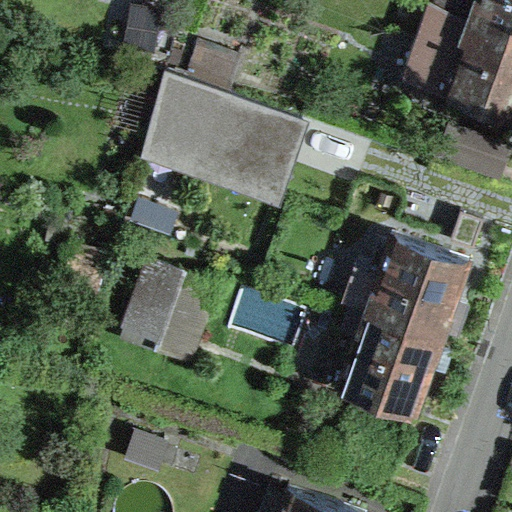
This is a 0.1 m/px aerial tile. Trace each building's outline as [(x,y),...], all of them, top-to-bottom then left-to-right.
[(430,0),(406,70),(511,108),(511,23),(445,0),(430,0)] [(511,0),(445,0),(511,23),(511,0)] [(135,2),(127,41),(153,45),(160,7),(135,2)] [(230,80),(239,51),(231,49),(237,27),(218,21),(211,43),(202,40),(193,69),(230,80)] [(166,65),(147,131),(280,177),(302,113),(166,65)] [(509,141),(449,120),(439,148),(499,169),(509,141)] [(352,298),(442,330),(445,320),(468,255),(393,228),(374,280),(360,275),(352,298)] [(95,286),(105,245),(75,238),(65,278),(95,286)] [(157,331),(155,338),(187,350),(215,277),(158,256),(148,284),(138,281),(125,320),(157,331)] [(418,399),(442,330),(352,298),(344,322),(358,327),(339,379),(415,406),(418,399)] [(388,483),(408,425),(352,406),(331,463),(388,483)] [(134,430),(127,450),(158,460),(165,440),(134,430)] [(364,511),(366,507),(289,480),(278,511),(364,511)]
